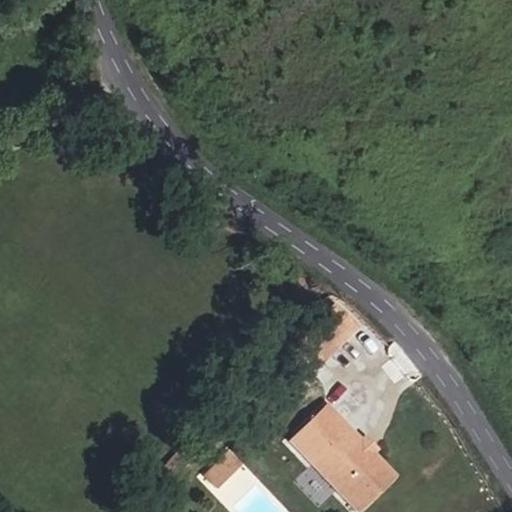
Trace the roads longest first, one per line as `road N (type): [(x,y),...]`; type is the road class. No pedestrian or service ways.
road 1 (unclassified): [(511,482),(407,331),(176,150),(121,61),(101,0)]
road 2 (unknown): [(134,81),(0,159)]
